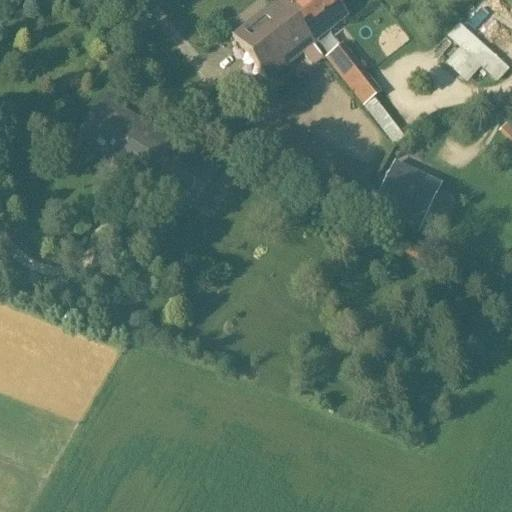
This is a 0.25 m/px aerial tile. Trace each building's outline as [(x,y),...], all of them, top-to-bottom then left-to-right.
[(283,0),(233,39),(268,86),(319,47),(317,44),(347,21),(331,0),(286,0),(285,1),(284,0),(283,0)] [(448,38),(461,50),(448,64),(474,88),(487,74),(500,86),(511,73),(511,71),(461,24),(448,38)] [(324,61),(347,90),(366,76),(343,47),(324,61)] [(195,214),(220,171),(141,123),(142,122),(102,98),(76,141),(195,214)] [(511,145),(511,126),(509,123),(499,133),(511,145)] [(359,208),(375,174),(274,124),(257,158),(359,208)] [(418,237),(442,187),(395,166),(372,213),(418,237)]
